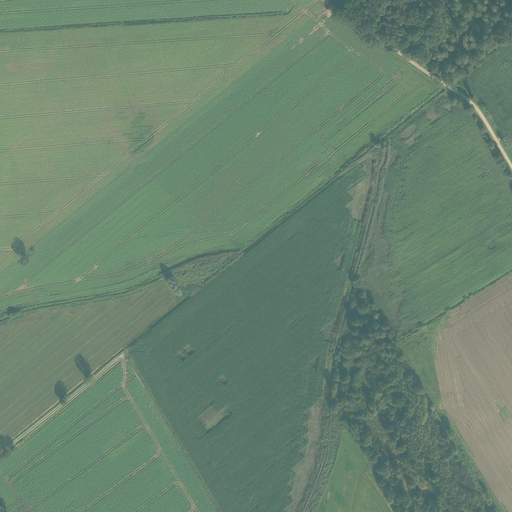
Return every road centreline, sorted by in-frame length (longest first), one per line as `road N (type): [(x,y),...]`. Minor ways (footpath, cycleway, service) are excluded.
road 1 (track): [(511,168),(470,102),(322,0)]
road 2 (track): [(122,354),(0,454)]
